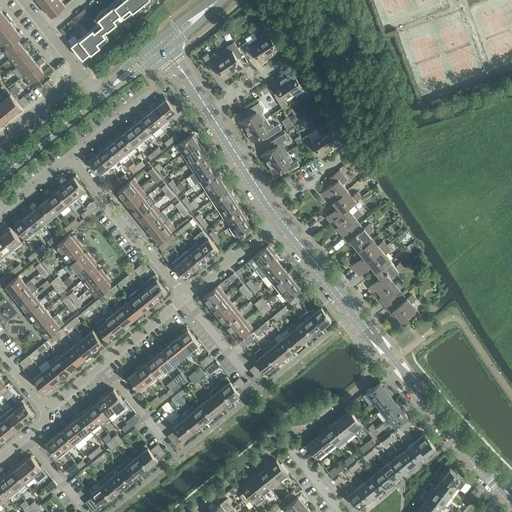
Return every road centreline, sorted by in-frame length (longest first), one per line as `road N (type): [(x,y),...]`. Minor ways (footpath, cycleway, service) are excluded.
road 1 (tertiary): [(511,491),(276,211)]
road 2 (residential): [(188,297),(71,156)]
road 3 (tertiary): [(0,178),(101,94)]
road 4 (residential): [(188,297),(276,211)]
